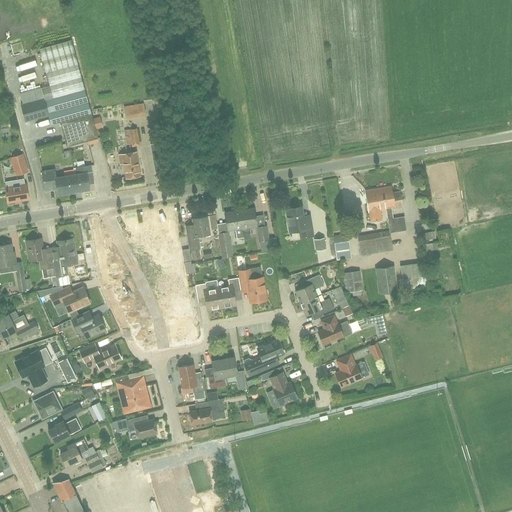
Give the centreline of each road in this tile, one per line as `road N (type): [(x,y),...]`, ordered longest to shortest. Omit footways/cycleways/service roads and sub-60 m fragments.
road 1 (unclassified): [(91,209),(511,136)]
road 2 (residential): [(158,357),(135,352),(112,305),(91,209)]
road 3 (residential): [(289,313),(203,330),(200,348),(158,357)]
